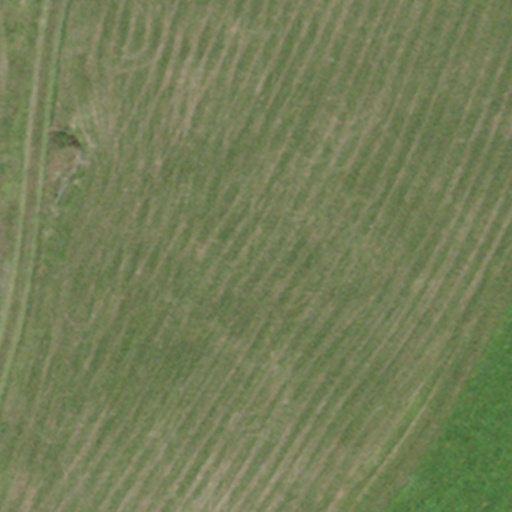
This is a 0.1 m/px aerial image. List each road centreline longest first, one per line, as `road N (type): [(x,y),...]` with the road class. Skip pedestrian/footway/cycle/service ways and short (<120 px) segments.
road 1 (track): [(0,367),(33,114),(63,0)]
road 2 (track): [(363,511),(459,376),(511,277)]
